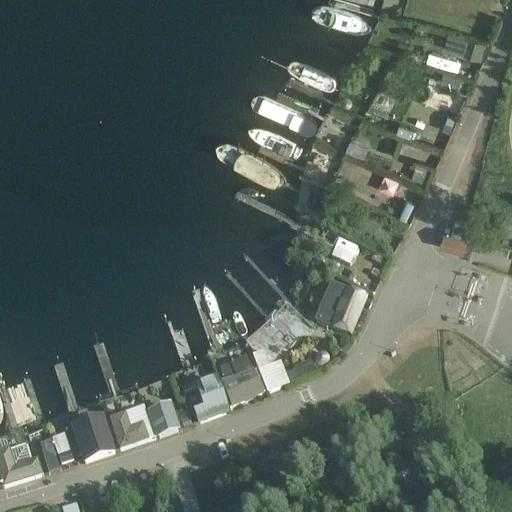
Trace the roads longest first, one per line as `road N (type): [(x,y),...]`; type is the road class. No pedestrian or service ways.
road 1 (residential): [(402,286),(359,361),(331,382),(222,433),(0,504)]
road 2 (residential): [(511,6),(412,262)]
